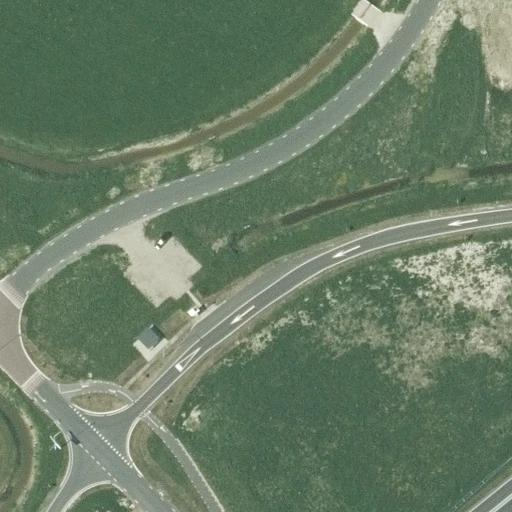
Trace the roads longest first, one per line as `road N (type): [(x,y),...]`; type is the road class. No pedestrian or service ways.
road 1 (tertiary): [(0,302),(97,227),(303,141),(404,42),(431,0)]
road 2 (trunk): [(511,219),(400,236),(291,281),(239,314),(98,450)]
road 3 (tertiary): [(98,450),(0,354)]
